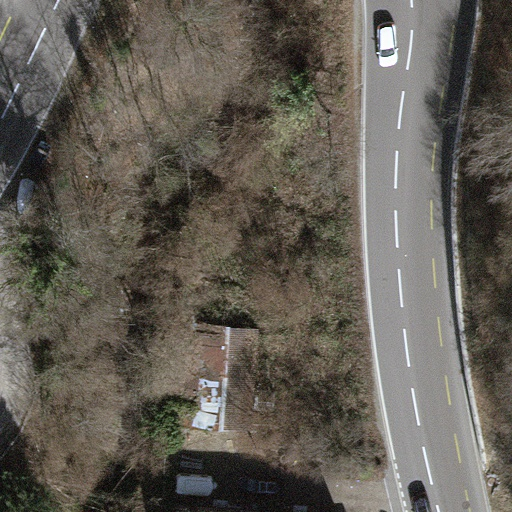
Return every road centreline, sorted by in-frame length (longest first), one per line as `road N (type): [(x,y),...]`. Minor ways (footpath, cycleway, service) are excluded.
road 1 (secondary): [(407,0),(416,298),(432,432),(453,511)]
road 2 (secondary): [(0,117),(59,0)]
